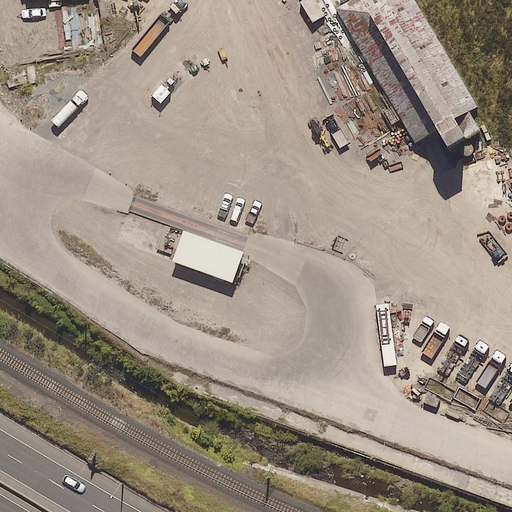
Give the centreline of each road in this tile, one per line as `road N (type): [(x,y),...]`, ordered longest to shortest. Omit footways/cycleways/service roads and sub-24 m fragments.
road 1 (unclassified): [(218,0),(255,110),(511,318)]
road 2 (motorway): [(0,449),(106,511)]
